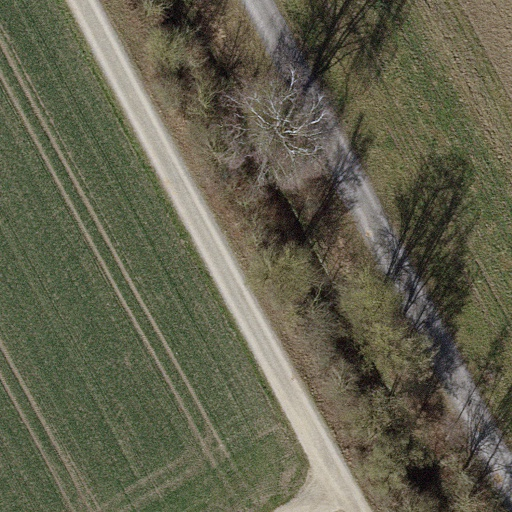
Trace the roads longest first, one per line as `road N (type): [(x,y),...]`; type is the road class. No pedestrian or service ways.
road 1 (track): [(81,0),(347,511)]
road 2 (track): [(511,487),(256,0)]
